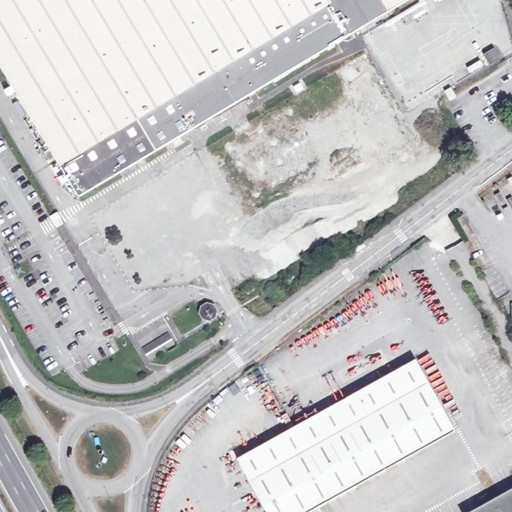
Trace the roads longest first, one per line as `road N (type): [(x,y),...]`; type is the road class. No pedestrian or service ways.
road 1 (unclassified): [(194,386),(511,151)]
road 2 (unclassified): [(0,341),(69,467)]
road 3 (unclassified): [(87,419),(34,384),(0,337)]
